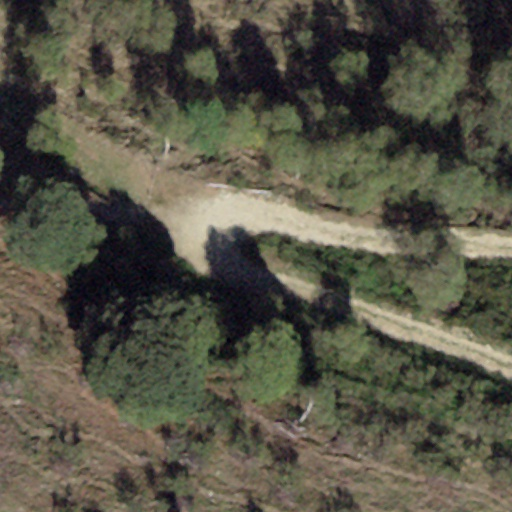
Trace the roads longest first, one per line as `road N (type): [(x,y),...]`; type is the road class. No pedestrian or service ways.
road 1 (track): [(511,246),(245,221),(210,244),(250,283),(511,374)]
road 2 (track): [(210,244),(22,143),(0,106)]
